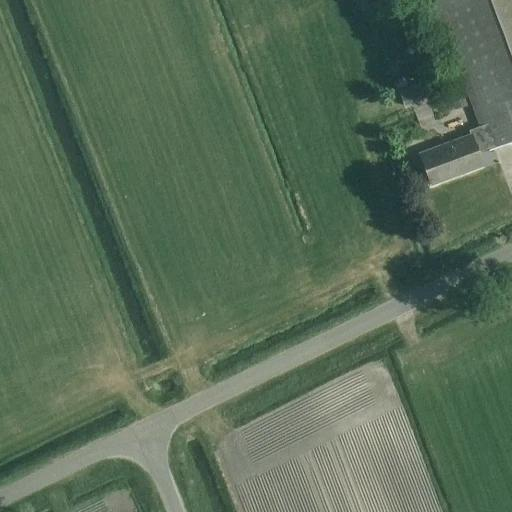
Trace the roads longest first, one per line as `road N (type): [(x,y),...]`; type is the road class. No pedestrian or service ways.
road 1 (unclassified): [(144,429),(511,251)]
road 2 (unclassified): [(0,499),(144,429)]
